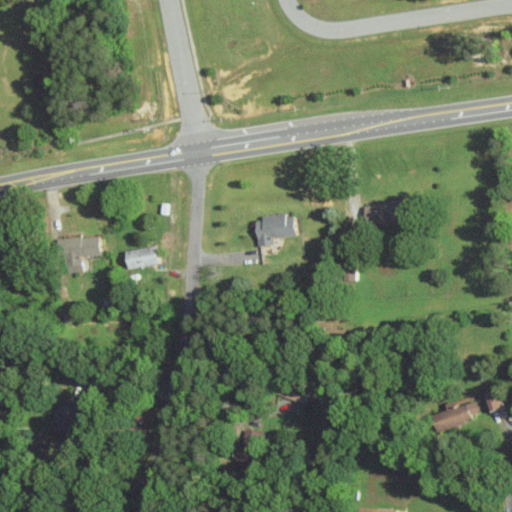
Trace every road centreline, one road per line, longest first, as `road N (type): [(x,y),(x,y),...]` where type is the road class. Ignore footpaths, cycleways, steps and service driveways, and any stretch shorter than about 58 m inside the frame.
road 1 (secondary): [(0,184),(511,104)]
road 2 (residential): [(198,149),(187,326),(141,511)]
